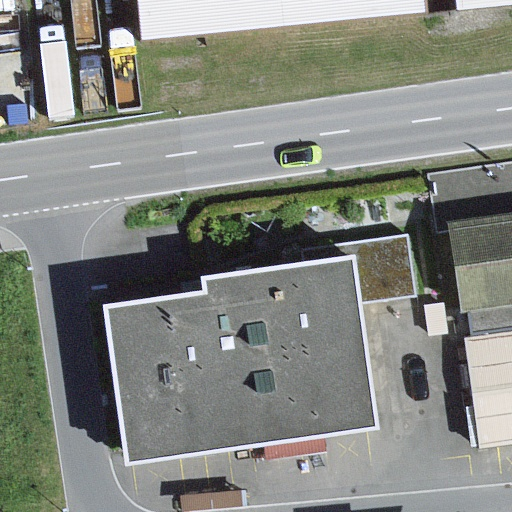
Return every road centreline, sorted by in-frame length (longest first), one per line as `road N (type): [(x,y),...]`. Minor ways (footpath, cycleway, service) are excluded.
road 1 (tertiary): [(44,175),(511,109)]
road 2 (unclassified): [(89,511),(44,175)]
